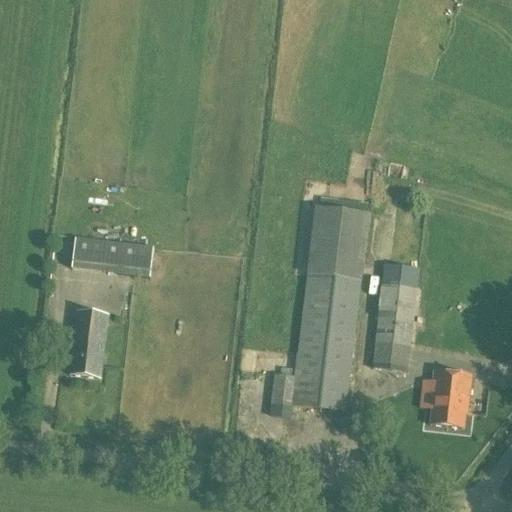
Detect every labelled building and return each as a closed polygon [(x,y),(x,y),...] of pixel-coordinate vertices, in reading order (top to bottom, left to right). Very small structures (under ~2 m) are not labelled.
[(123,244),(119,277),(150,280),(153,248),(123,244)] [(274,377),(270,407),(346,416),(362,280),(306,274),(294,379),(274,377)] [(381,284),(372,366),(408,370),(417,288),(381,284)] [(101,382),(104,352),(108,320),(77,316),(69,379),(101,382)] [(432,412),(430,429),(464,433),(466,416),(468,417),(473,380),(434,375),(433,384),(423,383),(420,411),(432,412)]
